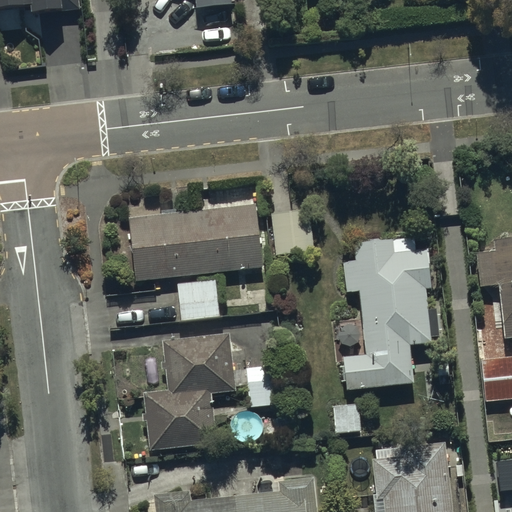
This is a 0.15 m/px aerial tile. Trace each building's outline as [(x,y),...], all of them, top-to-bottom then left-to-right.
[(0,0),(0,17),(29,15),(29,22),(60,19),(59,15),(80,13),(78,0),(0,0)] [(227,0),(192,0),(194,13),(229,9),(227,0)] [(256,211),(128,225),(134,286),(263,272),(256,211)] [(300,216),(272,218),(275,262),(303,259),(300,216)] [(493,259),(475,262),(479,293),(495,291),(503,345),(511,343),(511,245),(492,248),(493,259)] [(402,247),(353,252),(355,268),(342,269),(345,299),(356,298),(363,360),(341,362),(346,400),(412,393),(408,354),(430,351),(429,344),(438,343),(435,318),(426,319),(424,297),(430,296),(426,257),(403,260),(402,247)] [(217,284),(177,289),(182,327),(222,322),(217,284)] [(226,340),(162,348),(167,394),(140,398),(147,457),(215,449),(209,399),(233,396),(226,340)] [(511,360),(480,365),(485,407),(511,403),(511,360)] [(245,371),(248,412),(280,410),(278,369),(245,371)] [(357,409),(332,412),(335,439),(360,436),(357,409)] [(451,511),(444,443),(403,448),(404,459),(369,463),(374,511),(451,511)] [(187,497),(152,500),(152,511),(314,511),(312,484),(275,487),(276,499),(188,507),(187,497)]
